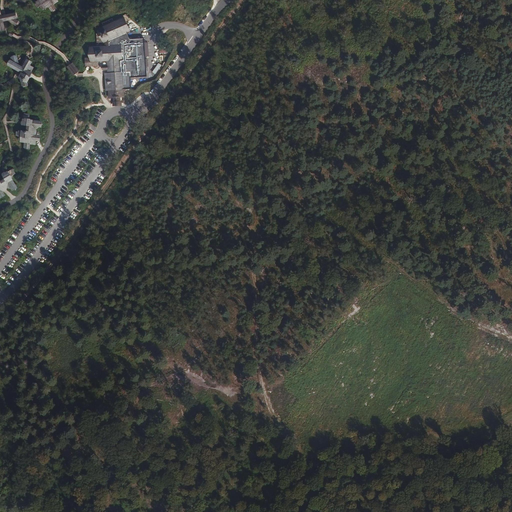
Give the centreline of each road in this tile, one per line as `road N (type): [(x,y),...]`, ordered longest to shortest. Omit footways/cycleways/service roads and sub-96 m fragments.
road 1 (track): [(0,325),(245,0)]
road 2 (unclassified): [(226,0),(138,113)]
